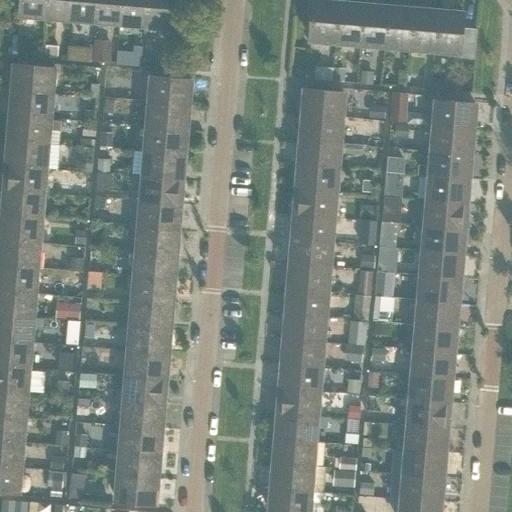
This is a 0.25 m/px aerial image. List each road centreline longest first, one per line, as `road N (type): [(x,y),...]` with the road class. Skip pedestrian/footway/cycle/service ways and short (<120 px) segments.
road 1 (residential): [(193,511),(237,0)]
road 2 (residential): [(478,511),(511,122)]
